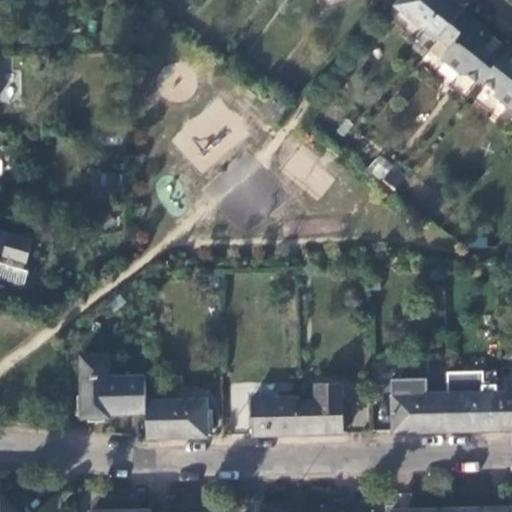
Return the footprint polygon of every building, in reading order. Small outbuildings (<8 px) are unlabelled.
[(466,2),(463,0),(400,0),(395,7),(437,41),(439,39),(461,11),(466,2)] [(475,21),(461,11),(439,39),(450,48),(441,59),(462,76),(465,73),(479,85),(482,80),(508,49),(473,23),(475,21)] [(511,47),(510,46),(508,49),(482,80),(496,91),(494,95),(511,109),(511,47)] [(0,259),(23,267),(32,241),(0,231),(0,259)] [(0,259),(0,281),(23,288),(27,275),(21,273),(23,267),(0,259)] [(146,403),(144,376),(107,376),(107,356),(80,357),(81,417),(110,418),(110,413),(146,413),(146,403)] [(427,379),(392,380),(392,395),(427,394),(427,379)] [(298,401),(299,435),(342,433),(340,383),(316,383),(315,401),(298,401)] [(511,392),(502,393),(503,430),(511,430),(511,392)] [(502,393),(448,394),(450,431),(503,430),(502,393)] [(392,395),(393,433),(450,431),(448,394),(427,394),(392,395)] [(252,400),(254,435),(299,435),(298,401),(298,398),(252,400)] [(146,413),(146,438),(207,436),(206,401),(146,403),(146,413)] [(17,511),(0,493),(0,511),(17,511)]
